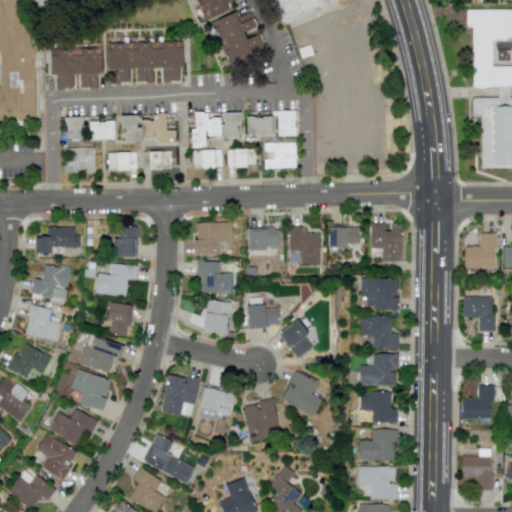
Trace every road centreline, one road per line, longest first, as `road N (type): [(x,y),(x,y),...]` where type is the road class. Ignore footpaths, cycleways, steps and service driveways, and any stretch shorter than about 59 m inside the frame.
road 1 (residential): [(438,193),(0,204)]
road 2 (residential): [(79,511),(119,453),(148,383),(165,310),(168,201)]
road 3 (tertiary): [(438,193),(435,511)]
road 4 (tertiary): [(402,0),(424,65),(438,193)]
